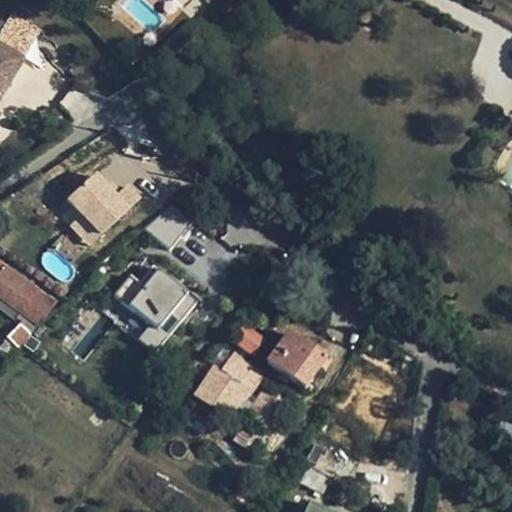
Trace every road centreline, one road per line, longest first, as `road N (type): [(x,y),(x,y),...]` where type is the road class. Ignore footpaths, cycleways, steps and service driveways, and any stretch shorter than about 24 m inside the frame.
road 1 (residential): [(450,365),(221,191),(140,99)]
road 2 (residential): [(140,99),(0,205)]
road 3 (residential): [(450,365),(424,511)]
road 4 (residential): [(228,0),(140,99)]
